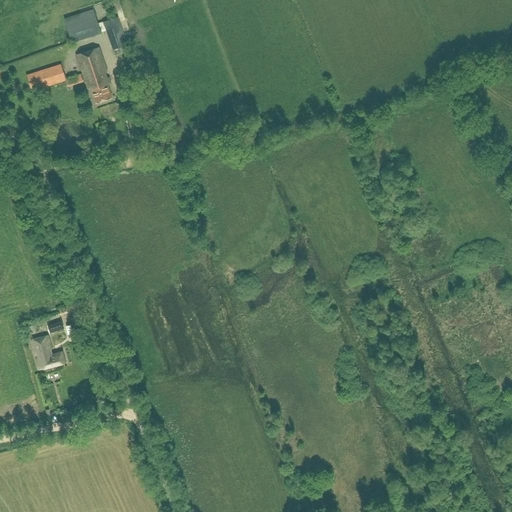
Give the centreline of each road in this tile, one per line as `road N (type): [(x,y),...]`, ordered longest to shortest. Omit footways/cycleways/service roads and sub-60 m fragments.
road 1 (unclassified): [(133,409),(36,168),(0,122)]
road 2 (track): [(124,103),(127,162),(36,168)]
road 3 (unclassified): [(0,438),(133,409)]
